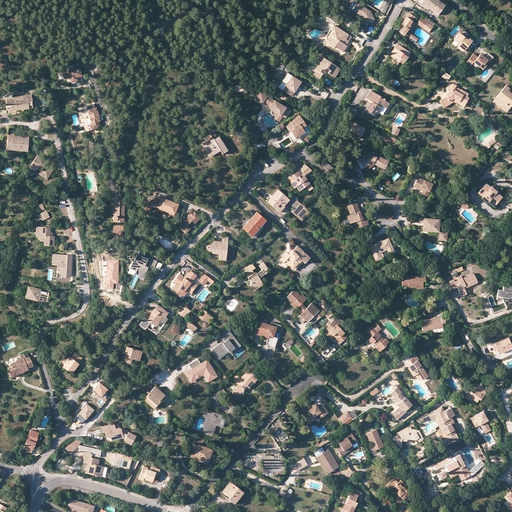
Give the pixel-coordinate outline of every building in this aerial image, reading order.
[(353,10),(358,3),(353,0),(349,7),(353,10)] [(438,0),(423,0),(421,3),(428,8),(438,15),(445,5),(438,0)] [(370,12),(358,3),(353,10),(359,14),(361,14),(362,15),(361,16),(363,17),(366,23),(374,19),(370,12)] [(409,25),(412,21),(415,17),(408,13),(401,24),(402,25),(397,30),(404,35),(410,26),(409,25)] [(421,18),(416,24),(428,32),(433,26),(421,18)] [(415,23),(412,21),(409,25),(410,26),(404,35),(405,36),(415,23)] [(343,44),(345,39),(348,35),(333,25),(328,33),(330,35),(328,38),(330,40),(328,45),(333,48),(334,47),(342,52),(346,46),(345,45),(343,44)] [(467,34),(464,31),(461,34),(459,33),(454,40),(458,44),(457,46),(463,51),(472,41),(469,38),(468,40),(464,37),(467,34)] [(330,35),(328,33),(326,37),(327,40),(324,45),(332,50),(333,48),(328,45),(330,40),(328,38),(330,35)] [(412,34),(409,39),(415,43),(418,38),(412,34)] [(403,64),(411,53),(397,43),(391,52),(393,53),(396,55),(394,59),(392,61),(397,65),(399,62),(403,64)] [(493,56),(488,53),(485,57),(480,54),(478,57),(473,54),(465,64),(469,68),(473,62),(482,70),(493,56)] [(318,60),(315,64),(316,65),(311,73),(318,78),(321,74),(319,72),(321,68),(323,69),(325,68),(329,70),(327,73),(333,77),(339,68),(323,58),(320,62),(318,60)] [(77,78),(82,77),(79,68),(78,69),(76,64),(67,66),(69,71),(62,73),(65,82),(71,80),(71,82),(77,80),(77,78)] [(450,76),(444,71),(441,76),(443,77),(447,80),(450,76)] [(286,73),(280,82),(284,85),(290,75),(286,73)] [(280,82),(277,86),(290,94),(299,81),(290,75),(284,85),(280,82)] [(439,101),(442,106),(443,107),(454,102),(457,100),(459,101),(461,97),(467,101),(469,98),(466,96),(468,93),(460,89),(458,92),(454,89),(455,87),(456,85),(452,83),(445,87),(447,91),(444,93),(445,96),(439,101)] [(506,104),(510,107),(511,104),(511,94),(508,91),(509,88),(505,85),(496,98),(499,101),(504,106),(506,104)] [(370,90),(365,98),(371,102),(370,104),(367,103),(365,106),(366,107),(364,110),(372,115),(374,111),(376,112),(380,105),(386,108),(389,103),(380,97),(370,90)] [(269,108),(272,110),(276,112),(277,113),(280,115),(281,114),(285,117),(290,110),(260,91),(255,98),(262,103),(263,101),(264,100),(272,104),(270,106),(269,108)] [(27,99),(31,98),(31,94),(22,95),(23,99),(6,101),(7,110),(11,110),(11,108),(13,106),(15,108),(15,109),(21,109),(22,110),(24,108),(28,108),(27,99)] [(457,100),(454,102),(463,107),(467,101),(461,97),(459,101),(457,100)] [(506,111),(510,107),(506,104),(504,106),(499,101),(496,98),(493,101),(506,111)] [(89,123),(91,129),(102,126),(94,103),(86,106),(88,110),(87,110),(91,123),(89,123)] [(349,106),(346,112),(354,115),(356,110),(349,106)] [(285,125),(287,127),(301,117),(299,116),(285,125)] [(302,129),(306,126),(301,117),(287,127),(289,130),(290,129),(292,131),(291,132),(295,139),(299,136),(299,137),(305,133),(303,130),(302,129)] [(357,135),(362,127),(349,120),(344,129),(357,135)] [(28,137),(20,136),(19,139),(12,139),(11,135),(7,135),(6,149),(10,149),(11,147),(15,147),(16,150),(21,150),(24,148),(28,148),(28,137)] [(213,138),(201,146),(209,158),(220,151),(222,153),(227,150),(219,136),(214,139),(213,138)] [(50,150),(45,146),(42,151),(47,155),(50,150)] [(366,155),(361,157),(362,159),(359,162),(364,168),(366,166),(369,169),(373,166),(374,164),(385,169),(388,162),(377,157),(377,158),(369,154),(367,155),(366,155)] [(506,154),(500,157),(504,165),(510,162),(506,154)] [(38,173),(44,177),(46,174),(48,175),(52,170),(40,162),(42,158),(37,155),(29,167),(35,171),(36,168),(40,170),(38,173)] [(326,161),(322,165),(329,173),(333,169),(326,161)] [(479,176),(485,166),(480,163),(474,173),(479,176)] [(303,172),(300,175),(301,176),(304,175),(304,176),(311,170),(304,164),(300,167),(303,172)] [(306,189),(308,191),(313,188),(304,176),(304,175),(301,176),(300,175),(298,172),(290,177),(292,180),(289,183),(293,188),(295,187),(299,191),(303,188),(305,190),(306,189)] [(424,188),(422,190),(421,193),(426,196),(432,183),(417,177),(414,186),(420,189),(421,187),(424,188)] [(486,183),(477,193),(481,197),(483,196),(489,201),(488,202),(493,206),(502,197),(496,192),(496,191),(491,187),(490,187),(486,183)] [(291,211),(298,217),(306,208),(296,199),(292,195),(289,199),(277,189),(272,195),(274,196),(268,203),(277,211),(283,204),(284,205),(287,201),(288,202),(294,207),(291,211)] [(481,197),(477,193),(476,194),(493,209),(498,203),(500,205),(505,200),(502,197),(493,206),(488,202),(489,201),(483,196),(481,197)] [(174,214),(175,210),(177,206),(178,203),(159,196),(143,204),(146,211),(156,205),(157,206),(160,204),(165,206),(165,210),(169,212),(174,214)] [(124,222),(124,218),(124,208),(119,208),(119,200),(113,200),(112,219),(114,220),(114,225),(113,226),(113,236),(123,236),(123,226),(124,226),(124,222)] [(361,216),(359,211),(358,211),(357,209),(358,207),(356,202),(347,205),(350,214),(349,214),(351,222),(356,221),(361,219),(363,225),(367,224),(365,216),(361,216)] [(46,210),(37,216),(40,222),(50,217),(46,210)] [(192,213),(182,225),(179,227),(185,233),(200,217),(194,211),(192,213)] [(180,223),(182,225),(192,213),(191,212),(180,223)] [(256,212),(242,228),(246,231),(252,235),(261,225),(265,220),(256,212)] [(424,214),(414,213),(413,221),(423,222),(423,230),(437,230),(438,219),(424,218),(424,214)] [(263,227),(261,225),(252,235),(255,238),(263,227)] [(51,232),(46,227),(37,226),(36,235),(41,235),(41,240),(45,240),(45,245),(54,246),(54,237),(53,237),(50,236),(51,232)] [(208,250),(209,251),(212,251),(212,253),(212,257),(219,257),(219,259),(225,260),(228,237),(223,236),(222,241),(213,240),(213,244),(209,244),(207,245),(206,247),(208,250)] [(362,244),(366,247),(367,246),(370,248),(375,260),(381,257),(380,252),(386,250),(388,255),(394,253),(388,238),(377,243),(378,245),(376,245),(374,244),(372,241),(373,240),(370,236),(362,244)] [(288,253),(286,252),(280,259),(283,263),(285,260),(288,262),(288,264),(293,268),(297,264),(298,264),(302,260),(304,261),(305,262),(310,257),(297,245),(293,250),(288,253)] [(153,267),(155,260),(147,257),(147,259),(141,257),(142,255),(137,253),(134,260),(139,262),(138,264),(131,261),(131,262),(129,269),(136,271),(136,270),(138,271),(138,272),(144,275),(146,271),(147,267),(141,265),(142,262),(153,267)] [(66,264),(67,255),(53,254),(52,263),(57,263),(57,268),(59,268),(60,273),(70,273),(70,267),(66,264)] [(118,284),(118,260),(107,260),(106,282),(104,282),(104,289),(113,289),(113,284),(118,284)] [(285,260),(283,263),(288,265),(294,270),(299,265),(304,261),(302,260),(298,264),(297,264),(293,268),(288,264),(288,262),(285,260)] [(249,279),(246,282),(248,285),(250,285),(254,291),(263,284),(261,280),(264,278),(262,275),(267,272),(265,269),(267,268),(263,262),(258,265),(261,270),(256,273),(255,272),(254,272),(252,269),(255,267),(252,263),(251,264),(250,264),(244,268),(245,269),(244,271),(245,273),(246,273),(247,274),(249,273),(250,275),(252,278),(249,279)] [(190,290),(191,292),(193,289),(193,288),(194,288),(196,285),(193,282),(192,279),(195,275),(190,270),(188,272),(187,271),(182,277),(183,277),(181,279),(176,275),(172,281),(174,283),(171,287),(173,289),(172,291),(180,296),(184,290),(186,292),(190,290)] [(70,273),(60,273),(60,281),(70,281),(70,276),(70,273)] [(214,281),(203,273),(196,282),(200,285),(205,279),(207,280),(212,284),(214,281)] [(477,282),(473,273),(462,278),(461,276),(457,278),(458,280),(455,281),(453,279),(449,281),(452,289),(457,287),(460,293),(465,291),(465,288),(477,282)] [(408,288),(422,287),(421,282),(424,281),(424,278),(417,278),(416,276),(402,277),(402,286),(407,286),(408,288)] [(452,289),(449,281),(444,284),(447,291),(452,289)] [(498,290),(497,297),(502,297),(507,299),(511,297),(511,293),(511,286),(504,285),(503,290),(498,290)] [(49,292),(29,286),(26,295),(46,301),(49,292)] [(287,297),(297,307),(303,312),(307,308),(301,304),(306,298),(302,294),(301,295),(294,290),(287,297)] [(507,299),(502,297),(504,303),(511,300),(511,293),(511,297),(507,299)] [(297,307),(287,297),(285,299),(295,309),(297,307)] [(308,322),(319,311),(312,303),(307,308),(303,312),(300,315),(308,322)] [(163,323),(164,323),(168,318),(165,316),(168,312),(158,305),(147,319),(145,317),(139,324),(145,329),(150,323),(155,327),(158,322),(159,323),(163,323)] [(191,310),(184,305),(178,313),(185,318),(191,310)] [(204,309),(199,316),(208,324),(214,318),(204,309)] [(315,316),(318,320),(324,315),(320,311),(315,316)] [(441,322),(451,321),(448,315),(420,320),(421,330),(432,328),(442,327),(441,322)] [(334,340),(338,344),(347,336),(339,327),(343,322),(336,316),(325,327),(336,339),(334,340)] [(190,322),(186,319),(183,324),(187,326),(194,332),(197,328),(190,322)] [(277,338),(273,336),(275,330),(279,332),(281,325),(272,322),(271,325),(255,320),(252,332),(264,336),(263,340),(267,341),(266,343),(267,345),(268,346),(274,348),(277,338)] [(376,347),(380,351),(386,345),(386,344),(389,342),(386,339),(385,339),(383,341),(379,337),(381,335),(372,326),(366,331),(371,336),(369,339),(369,341),(371,343),(373,342),(375,341),(376,340),(379,344),(378,345),(376,347)] [(238,343),(226,327),(219,332),(225,340),(211,351),(217,359),(238,343)] [(508,336),(492,343),(495,350),(497,349),(499,353),(511,347),(511,344),(511,345),(511,344),(511,340),(510,341),(508,336)] [(290,338),(285,343),(288,347),(293,342),(290,338)] [(124,359),(131,361),(132,359),(139,360),(142,351),(126,347),(123,358),(124,359)] [(27,351),(20,354),(22,358),(10,363),(11,366),(7,368),(10,376),(28,369),(27,367),(33,365),(27,351)] [(70,358),(63,368),(71,373),(78,364),(78,363),(82,357),(75,352),(71,357),(70,358)] [(208,381),(217,375),(207,359),(200,363),(197,359),(188,364),(191,369),(186,372),(191,380),(203,373),(208,381)] [(418,372),(423,379),(427,376),(417,360),(414,362),(411,359),(404,363),(407,367),(408,366),(415,375),(418,372)] [(249,388),(260,376),(258,374),(261,371),(254,365),(240,379),(236,375),(232,379),(237,383),(237,386),(233,387),(233,391),(237,391),(237,392),(244,392),(244,391),(244,388),(246,385),(247,387),(249,388)] [(108,388),(100,382),(93,390),(101,397),(108,388)] [(473,392),(467,389),(464,393),(466,394),(464,398),(471,402),(472,400),(474,400),(477,402),(478,399),(480,400),(485,392),(482,383),(475,392),(473,392)] [(155,387),(146,396),(157,405),(160,401),(160,400),(161,399),(164,395),(155,387)] [(407,410),(411,406),(405,398),(404,399),(400,394),(401,393),(396,387),(390,393),(394,398),(394,399),(400,407),(391,414),(396,420),(405,413),(404,412),(407,410)] [(226,393),(222,389),(213,399),(216,402),(221,397),(222,398),(226,393)] [(157,405),(146,396),(143,399),(153,408),(155,408),(157,405)] [(160,401),(157,405),(155,408),(160,403),(161,403),(163,400),(161,399),(160,400),(160,401)] [(92,410),(84,405),(73,421),(80,426),(92,410)] [(316,405),(310,409),(308,410),(301,414),(306,422),(315,415),(317,414),(319,416),(322,414),(323,416),(327,413),(322,406),(319,408),(316,405)] [(435,416),(440,424),(449,420),(451,419),(450,417),(451,416),(454,415),(450,407),(443,411),(441,407),(433,411),(434,412),(428,415),(430,418),(435,416)] [(212,410),(205,408),(202,417),(206,418),(202,432),(213,435),(216,425),(224,427),(226,418),(223,417),(223,415),(212,411),(212,410)] [(483,410),(470,418),(475,427),(480,424),(485,432),(491,429),(486,420),(488,419),(484,415),(486,414),(483,410)] [(338,418),(342,424),(351,417),(347,411),(338,418)] [(317,418),(315,415),(306,422),(308,423),(317,418)] [(435,419),(438,425),(440,424),(435,416),(430,418),(431,420),(435,419)] [(351,417),(342,424),(344,426),(353,419),(351,417)] [(452,426),(449,420),(440,424),(438,425),(440,429),(441,428),(447,438),(444,440),(446,445),(459,439),(452,426)] [(107,430),(104,431),(105,435),(110,438),(111,440),(124,437),(125,438),(124,440),(131,444),(136,436),(129,432),(127,434),(125,433),(122,434),(121,428),(119,427),(115,428),(114,423),(105,426),(107,430)] [(414,429),(413,429),(411,429),(410,427),(408,428),(407,427),(400,431),(401,432),(398,433),(400,437),(404,435),(406,439),(408,438),(417,438),(418,437),(419,440),(420,439),(420,440),(423,438),(419,429),(415,431),(414,429)] [(444,440),(447,438),(441,428),(440,429),(437,430),(442,441),(444,440)] [(376,429),(366,433),(369,441),(371,440),(373,445),(371,446),(373,450),(384,446),(376,429)] [(39,433),(31,430),(23,449),(31,452),(39,433)] [(335,448),(341,456),(345,453),(343,450),(356,441),(351,433),(338,442),(339,445),(335,448)] [(205,439),(196,435),(193,443),(195,443),(190,456),(194,457),(195,456),(207,461),(212,449),(202,445),(205,439)] [(69,444),(75,449),(82,441),(73,439),(69,444)] [(71,453),(75,449),(69,444),(66,449),(71,453)] [(101,450),(80,445),(79,451),(83,452),(92,454),(91,455),(100,457),(101,450)] [(195,456),(194,457),(208,463),(213,450),(212,449),(207,461),(195,456)] [(322,452),(318,456),(329,472),(339,465),(328,449),(324,451),(324,450),(322,451),(322,452)] [(422,450),(413,452),(415,459),(424,457),(422,450)] [(83,452),(81,462),(88,463),(86,473),(101,476),(103,466),(100,466),(102,460),(91,458),(91,455),(92,454),(83,452)] [(312,453),(304,457),(308,465),(315,461),(312,453)] [(451,456),(442,460),(445,466),(447,470),(440,473),(438,474),(440,480),(447,477),(445,473),(448,472),(450,476),(459,472),(462,479),(470,476),(468,472),(459,454),(454,456),(455,458),(456,460),(453,461),(452,459),(451,456)] [(329,472),(318,456),(316,457),(327,473),(329,472)] [(303,458),(292,464),(296,471),(307,465),(303,458)] [(439,468),(445,466),(442,460),(435,464),(437,469),(439,468)] [(468,472),(470,476),(474,474),(485,464),(481,461),(468,472)] [(352,472),(347,464),(341,475),(349,479),(352,472)] [(144,477),(153,480),(156,472),(159,473),(160,469),(151,466),(150,470),(147,469),(148,467),(143,466),(139,479),(143,480),(143,479),(144,477)] [(459,472),(450,476),(450,478),(458,474),(461,480),(462,479),(459,472)] [(403,485),(405,484),(401,480),(398,483),(394,478),(386,485),(390,490),(391,489),(394,486),(396,490),(395,492),(399,496),(396,497),(400,502),(409,494),(406,490),(403,485)] [(243,492),(230,481),(223,490),(231,496),(229,499),(234,504),(243,492)] [(348,511),(352,511),(355,507),(353,506),(355,501),(358,495),(360,496),(362,492),(353,488),(343,509),(348,511)] [(231,496),(223,490),(222,489),(220,492),(229,499),(231,496)] [(391,489),(390,490),(388,491),(395,499),(396,497),(399,496),(395,492),(394,492),(391,489)] [(84,510),(83,511),(92,511),(94,506),(71,498),(69,505),(72,506),(84,510)]
